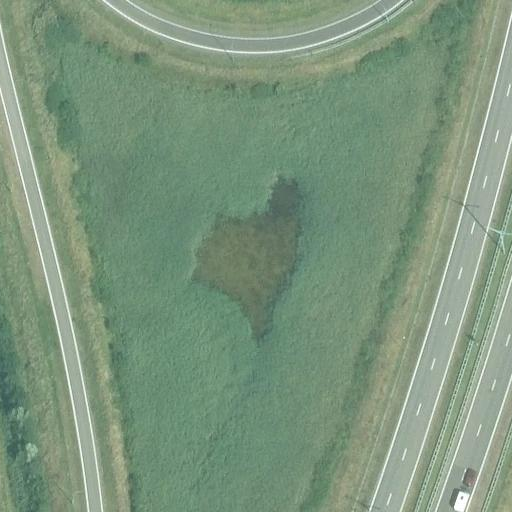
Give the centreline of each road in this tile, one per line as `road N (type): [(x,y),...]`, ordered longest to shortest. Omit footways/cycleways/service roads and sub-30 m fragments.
road 1 (trunk): [(0,61),(80,396),(94,511)]
road 2 (trunk): [(511,73),(453,297),(383,511)]
road 3 (trunk): [(394,0),(350,27),(249,48),(165,30),(111,0)]
road 4 (trunk): [(450,511),(511,325)]
